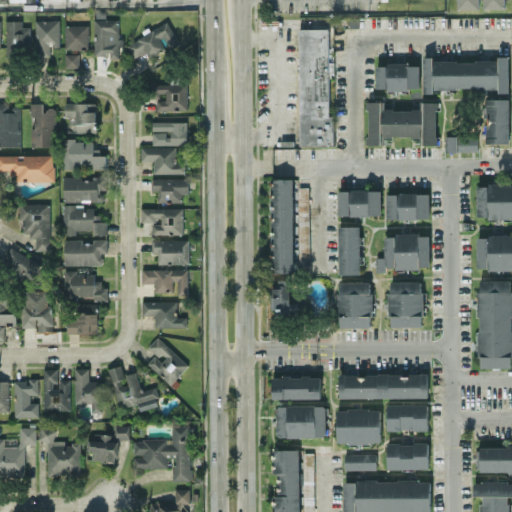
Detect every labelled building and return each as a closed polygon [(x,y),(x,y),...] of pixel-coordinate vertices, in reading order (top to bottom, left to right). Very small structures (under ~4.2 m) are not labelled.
[(457,0),(458,9),(479,8),(479,0),(457,0)] [(483,0),(483,8),(505,8),(505,0),(483,0)] [(59,46),(59,19),(35,20),(36,55),(51,55),(51,46),(59,46)] [(94,55),(110,54),(110,57),(119,57),(118,19),(93,19),(94,55)] [(22,20),(6,20),(6,50),(30,51),(30,26),(22,26),(22,20)] [(134,57),(145,51),(149,58),(179,42),(168,21),(126,43),(134,57)] [(88,25),(65,24),(64,48),(88,48),(88,25)] [(300,144),(298,27),(327,26),(328,113),(333,113),(334,143),(300,144)] [(79,67),(79,53),(65,53),(65,67),(79,67)] [(423,88),(499,89),(499,92),(508,92),(509,59),(423,58),(423,88)] [(419,64),(376,63),(376,88),(419,89),(419,64)] [(186,83),(151,84),(151,96),(165,96),(165,99),(156,99),(156,110),(187,109),(186,83)] [(509,98),(485,98),(485,143),(508,143),(509,98)] [(368,144),(385,144),(385,136),(423,136),(423,144),(436,144),(436,101),(422,101),(422,109),(385,109),(384,100),(367,101),(368,144)] [(8,103),(0,102),(0,146),(20,146),(20,105),(8,105),(8,103)] [(31,102),(32,146),(56,145),(55,108),(44,108),(44,102),(31,102)] [(96,102),(66,102),(66,131),(96,132),(96,102)] [(186,121),(152,121),(152,144),(186,144),(186,121)] [(477,136),(445,135),(445,151),(477,151),(477,136)] [(63,167),(93,167),(93,168),(104,167),(103,148),(93,148),(93,139),(63,139),(63,167)] [(153,172),(184,173),(184,161),(174,161),(175,146),(141,146),(141,160),(154,160),(153,172)] [(0,154),(0,170),(16,171),(17,181),(53,180),(53,155),(17,156),(17,154),(0,154)] [(63,177),(63,201),(105,200),(105,175),(92,176),(63,177)] [(188,177),(152,178),(152,190),(157,190),(157,202),(181,202),(181,193),(188,193),(188,177)] [(296,272),(299,178),(272,177),(269,271),(296,272)] [(511,183),(477,183),(476,217),(511,217),(511,183)] [(338,215),(381,215),(381,189),(338,190),(338,215)] [(429,193),(387,192),(386,218),(429,219),(429,193)] [(19,220),(23,220),(23,232),(33,232),(33,250),(49,251),(50,203),(19,202),(19,220)] [(63,234),(76,234),(76,229),(93,230),(93,234),(106,234),(107,221),(100,221),(100,214),(94,214),(94,205),(63,204),(63,234)] [(141,208),(141,222),(157,221),(157,222),(151,222),(152,234),(183,233),(182,206),(141,208)] [(339,274),(361,273),(360,225),(338,226),(339,274)] [(429,267),(429,234),(384,234),(384,256),(375,256),(375,271),(385,271),(385,267),(429,267)] [(511,268),(511,234),(477,235),(477,268),(511,268)] [(107,252),(106,238),(93,239),(93,240),(64,240),(64,264),(102,264),(101,252),(107,252)] [(188,239),(151,239),(151,252),(158,252),(158,264),(189,263),(188,239)] [(32,282),(42,264),(10,246),(0,264),(32,282)] [(187,268),(141,269),(141,283),(154,282),(155,291),(173,291),(172,281),(177,281),(177,294),(188,294),(187,268)] [(107,300),(107,280),(94,280),(94,271),(64,271),(64,299),(77,299),(77,295),(94,295),(94,300),(107,300)] [(289,302),(290,279),(269,279),(269,314),(304,314),(305,302),(289,302)] [(511,367),(511,356),(511,355),(511,289),(510,290),(510,279),(478,279),(477,357),(480,357),(480,366),(511,367)] [(339,327),(372,326),(371,280),(338,281),(339,327)] [(390,281),(389,326),(423,326),(423,291),(420,291),(420,281),(390,281)] [(22,327),(38,326),(38,330),(51,330),(50,289),(26,290),(26,305),(22,305),(22,327)] [(142,314),(154,314),(155,327),(186,326),(186,316),(177,316),(176,300),(142,301),(142,314)] [(99,332),(97,302),(78,303),(78,315),(66,315),(67,333),(99,332)] [(148,363),(170,384),(188,365),(158,336),(147,347),(155,354),(148,363)] [(108,368),(119,408),(138,403),(140,410),(159,404),(154,386),(141,390),(136,371),(126,374),(128,381),(126,382),(121,364),(108,368)] [(75,403),(90,403),(91,410),(107,409),(106,380),(89,380),(88,367),(74,368),(75,403)] [(56,368),(43,368),(44,410),(69,409),(69,378),(59,378),(59,388),(56,388),(56,368)] [(427,397),(427,373),(339,374),(339,398),(427,397)] [(272,398),(321,397),(320,375),(272,376),(272,398)] [(38,416),(38,402),(30,402),(30,394),(38,394),(38,377),(29,377),(29,380),(14,380),(14,416),(38,416)] [(8,380),(0,379),(0,409),(8,409),(8,380)] [(427,403),(386,404),(387,430),(428,429),(427,403)] [(277,436),(325,437),(325,405),(277,404),(277,436)] [(380,442),(380,408),(336,409),(337,443),(380,442)] [(129,425),(115,424),(114,434),(94,433),(94,439),(87,439),(86,450),(92,450),(91,461),(116,462),(117,438),(129,439),(129,425)] [(133,468),(166,468),(166,457),(173,457),(173,480),(190,480),(190,424),(172,424),(172,439),(133,439),(133,468)] [(36,426),(19,427),(19,445),(4,445),(4,437),(0,437),(0,475),(25,475),(24,443),(36,443),(36,426)] [(80,474),(80,442),(65,442),(65,440),(55,440),(55,427),(39,427),(39,441),(47,441),(47,474),(80,474)] [(428,468),(428,442),(387,442),(387,469),(428,468)] [(480,470),(511,470),(511,445),(480,445),(480,470)] [(272,449),(273,473),(277,473),(278,496),(273,496),(273,511),(299,511),(299,449),(272,449)] [(315,452),(305,452),(302,505),(313,505),(315,452)] [(344,469),(376,469),(376,453),(344,452),(344,469)] [(343,480),(343,511),(429,511),(430,479),(343,480)] [(511,481),(473,480),(473,495),(481,496),(480,511),(509,511),(510,496),(511,495),(511,481)] [(183,511),(184,502),(189,503),(190,488),(175,488),(175,504),(150,503),(149,511),(183,511)]
